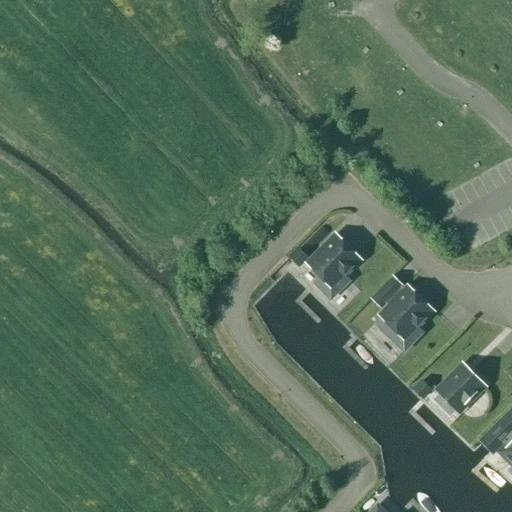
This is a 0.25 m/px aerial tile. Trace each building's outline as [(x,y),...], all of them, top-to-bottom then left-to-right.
[(477,221),(466,227),(475,244),(495,233),(491,225),(482,230),(477,221)] [(360,260),(337,237),(308,265),(320,278),(315,284),(331,300),(349,282),(344,276),(360,260)] [(299,249),(289,259),(299,269),(309,259),(299,249)] [(403,287),(393,278),(372,300),(381,309),(386,304),(390,308),(381,318),(393,330),(388,336),(404,352),(422,333),(416,328),(432,311),(409,289),(406,292),(402,288),(403,287)] [(458,413),(484,387),(464,367),(438,393),(458,413)] [(423,400),(431,391),(422,382),(413,391),(423,400)] [(511,410),(480,442),(493,455),(502,446),(506,450),(502,453),(511,463),(511,468),(509,471),(511,474),(511,410)]
